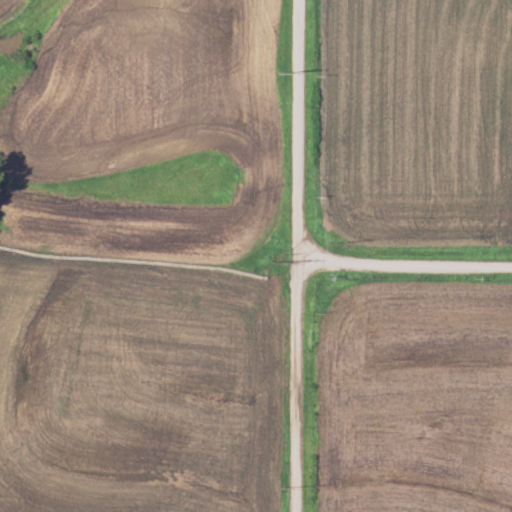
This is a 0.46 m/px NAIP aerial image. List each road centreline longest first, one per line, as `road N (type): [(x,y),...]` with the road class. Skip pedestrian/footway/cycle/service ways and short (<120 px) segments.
road 1 (residential): [(298,511),(301,0)]
road 2 (residential): [(511,266),(299,256)]
